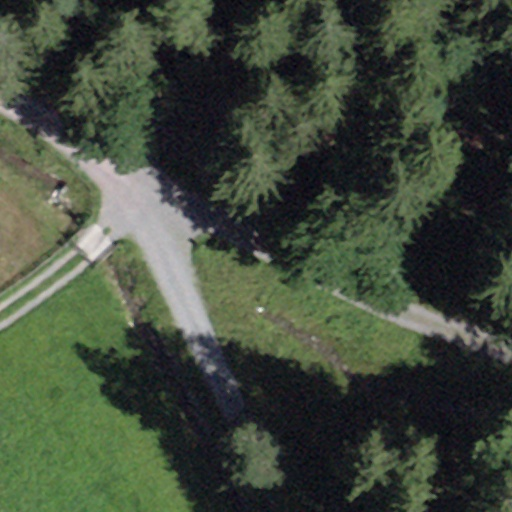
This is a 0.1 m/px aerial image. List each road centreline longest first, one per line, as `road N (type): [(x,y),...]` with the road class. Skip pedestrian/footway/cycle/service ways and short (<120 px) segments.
road 1 (track): [(0,94),(128,194),(286,511)]
road 2 (track): [(0,284),(128,194)]
